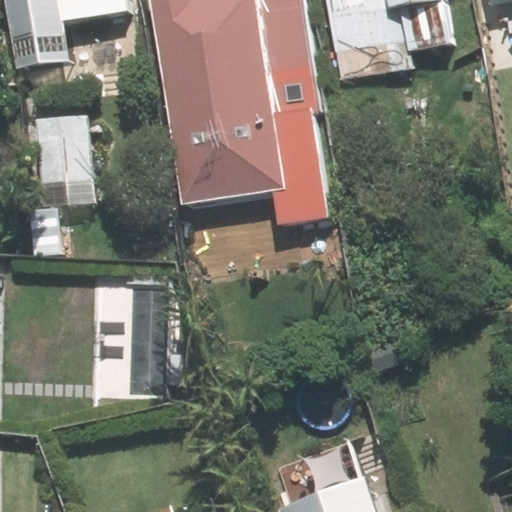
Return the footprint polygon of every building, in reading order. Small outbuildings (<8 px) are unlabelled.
[(134,0),(13,0),(24,71),(77,64),(72,24),(137,15),(134,0)] [(160,0),(190,208),(294,194),(279,87),(321,82),(308,0),(160,0)] [(459,45),(453,0),(331,0),(343,84),(421,72),(418,50),(459,45)] [(38,136),(48,208),(119,198),(111,137),(97,139),(96,128),(38,136)] [(386,511),(377,483),(291,511),(386,511)]
